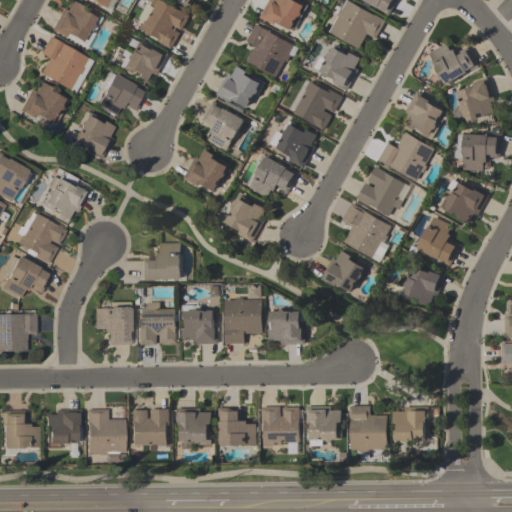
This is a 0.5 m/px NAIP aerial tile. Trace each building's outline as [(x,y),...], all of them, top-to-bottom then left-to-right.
[(109,0),(110,1),(106,9),(101,6),(99,7),(86,0),(109,0)] [(189,16),(187,20),(184,27),(183,26),(181,30),(173,26),(172,29),(180,33),(171,49),(157,42),(159,39),(151,35),(148,36),(145,34),(144,31),(140,29),(144,22),(139,19),(147,4),(154,8),(158,0),(178,10),(179,10),(189,16)] [(299,0),(305,3),(300,12),(301,14),(300,17),(298,17),(290,30),(275,22),(273,25),(259,17),(269,0),(293,0),(296,1),(296,0),(299,0)] [(329,32),(338,16),(337,15),(341,9),(342,9),(347,0),(373,15),(373,14),(386,21),(375,39),(367,34),(359,49),(329,32)] [(397,0),(389,16),(384,13),(377,9),(378,8),(363,0),(397,0)] [(97,16),(93,24),(94,26),(92,29),(89,30),(82,42),(68,34),(66,38),(57,33),(56,33),(51,30),(63,9),(67,11),(72,1),(83,7),(81,10),(88,14),(89,11),(97,16)] [(246,62),(247,60),(246,60),(251,52),(252,52),(255,46),(246,41),(256,24),(293,46),(288,55),(289,56),(286,63),(284,61),(275,78),(246,62)] [(41,54),(50,37),(62,44),(62,45),(87,59),(82,67),(84,68),(80,75),(79,74),(70,90),(41,74),(42,73),(41,72),(45,65),(46,65),(50,59),(41,54)] [(168,54),(156,76),(153,74),(148,83),(137,78),(139,75),(133,71),(131,74),(122,69),(127,60),(126,58),(127,56),(130,55),(137,42),(150,49),(152,45),(168,54)] [(429,54),(446,43),(451,51),(453,50),(456,54),(467,47),(479,66),(466,74),(466,73),(448,85),(447,84),(446,84),(436,68),(437,67),(429,54)] [(319,71),(327,58),(326,56),(328,53),(330,53),(335,44),(344,49),(342,52),(348,56),(350,53),(360,59),(355,68),(358,70),(346,91),(332,83),(334,80),(319,71)] [(216,95),(227,74),(231,76),(236,66),(247,72),(245,75),(251,78),(252,75),(262,81),(257,90),(258,92),(256,94),(254,95),(247,108),(232,100),(230,103),(216,95)] [(136,112),(124,105),(122,109),(119,108),(115,117),(97,107),(105,93),(104,92),(113,76),(114,76),(115,75),(135,86),(135,85),(147,92),(136,112)] [(488,78),(495,101),(491,102),(494,113),(483,116),(483,113),(476,116),(477,119),(467,122),(464,112),(461,112),(460,108),(462,106),(458,91),(473,87),(472,82),(488,78)] [(51,124),(36,115),(34,118),(20,111),(31,90),(35,92),(41,82),(51,88),(50,91),(57,95),(58,92),(66,96),(61,105),(62,108),(61,111),(58,111),(51,124)] [(342,98),(334,114),(325,109),(324,112),(332,116),(324,131),(313,125),(313,124),(294,113),(306,91),(305,90),(309,82),(312,83),(314,82),(319,85),(319,87),(320,88),(321,86),(342,98)] [(403,124),(408,114),(405,112),(417,91),(439,104),(438,105),(444,109),(443,110),(444,111),(440,117),(443,119),(432,139),(429,137),(428,138),(419,133),(420,130),(415,127),(413,130),(403,124)] [(208,141),(213,133),(210,132),(213,128),(201,121),(212,101),(224,108),(224,109),(244,120),(243,121),(244,122),(238,132),(240,132),(236,139),(233,138),(226,151),(208,141)] [(74,140),(81,127),(80,125),(82,122),(84,122),(89,114),(97,118),(95,121),(102,124),(104,122),(114,127),(109,137),(112,139),(100,160),(86,152),(88,148),(74,140)] [(303,169),(298,166),(298,165),(289,160),(291,157),(276,149),(277,148),(269,144),(276,131),(282,134),(284,131),(286,130),(291,122),(300,127),(298,129),(305,133),(307,130),(317,136),(312,145),(315,147),(303,169)] [(434,149),(425,165),(426,166),(423,173),(421,172),(416,181),(378,160),(387,143),(397,148),(400,143),(399,142),(404,132),(434,149)] [(483,171),(463,170),(464,159),(454,158),(455,144),(457,144),(458,135),(465,135),(465,134),(488,136),(488,135),(501,135),(499,158),(487,157),(486,163),(483,162),(483,171)] [(183,179),(195,157),(198,159),(204,150),(214,156),(213,159),(218,162),(220,159),(229,164),(224,173),(225,175),(223,178),(222,178),(214,192),(199,183),(197,187),(183,179)] [(10,202),(0,196),(0,153),(8,158),(8,159),(28,171),(27,172),(28,173),(18,190),(17,189),(10,202)] [(299,174),(288,194),(276,187),(274,191),(272,190),(267,198),(249,188),(257,175),(256,174),(265,158),(266,158),(267,157),(287,168),(287,167),(299,174)] [(356,200),(365,184),(373,188),(375,186),(367,181),(376,167),(385,172),(384,172),(405,184),(397,198),(403,201),(398,210),(394,207),(388,217),(376,210),(377,209),(370,206),(370,207),(356,200)] [(89,191),(77,213),(73,211),(68,221),(58,215),(59,212),(53,208),(52,211),(43,206),(47,197),(47,195),(48,193),(50,192),(52,190),(48,188),(50,183),(49,182),(52,177),(57,179),(59,176),(64,178),(66,173),(77,179),(75,185),(83,189),(83,188),(89,191)] [(469,224),(458,218),(460,215),(454,212),(452,215),(443,210),(448,201),(447,199),(449,197),(451,196),(453,192),(447,188),(452,179),(458,183),(474,191),(475,188),(489,195),(477,216),(474,215),(469,224)] [(266,210),(259,223),(262,225),(252,243),(238,235),(240,231),(225,223),(233,209),(232,208),(233,205),(235,205),(240,196),(249,201),(247,204),(254,207),(256,204),(266,210)] [(344,242),(350,232),(349,232),(352,227),(341,221),(351,203),(365,211),(365,212),(391,227),(386,236),(388,237),(384,243),(383,242),(380,246),(386,249),(381,257),(375,254),(373,259),(344,242)] [(66,231),(64,234),(65,235),(61,241),(60,241),(58,245),(50,241),(49,243),(57,248),(48,264),(35,257),(34,258),(26,253),(27,252),(22,249),(21,246),(17,244),(21,237),(16,234),(20,227),(27,230),(31,222),(28,220),(32,213),(35,215),(35,214),(56,226),(56,225),(66,231)] [(418,249),(418,248),(426,231),(427,231),(434,217),(452,226),(448,234),(450,235),(448,240),(460,246),(450,266),(437,260),(438,259),(418,249)] [(181,244),(181,256),(180,256),(180,259),(182,259),(182,278),(180,278),(181,280),(159,280),(159,281),(144,281),(143,258),(157,258),(157,253),(160,253),(160,244),(181,244)] [(321,280),(333,259),(336,261),(342,251),(352,257),(350,260),(356,263),(358,260),(367,265),(362,274),(363,276),(361,279),(359,280),(352,293),(336,284),(335,287),(321,280)] [(41,294),(29,288),(27,292),(24,291),(20,299),(1,288),(6,279),(7,279),(9,275),(18,258),(19,259),(20,257),(39,268),(39,267),(52,274),(41,294)] [(431,307),(420,303),(421,300),(414,298),(413,300),(403,297),(406,288),(405,286),(406,283),(408,282),(413,268),(429,273),(431,270),(445,274),(438,295),(435,294),(431,307)] [(262,334),(260,334),(252,334),(244,334),(244,344),(225,344),(225,301),(235,301),(235,298),(243,298),(243,301),(262,300),(262,334)] [(130,303),(130,309),(131,309),(131,331),(132,331),(132,346),(109,346),(109,333),(104,333),(104,330),(95,330),(95,309),(108,309),(108,303),(130,303)] [(138,345),(138,330),(140,330),(140,320),(138,318),(138,315),(140,314),(140,308),(147,308),(147,303),(160,303),(160,309),(175,309),(175,330),(176,330),(176,344),(171,344),(171,345),(164,345),(164,344),(159,344),(159,336),(156,336),(156,345),(138,345)] [(182,312),(192,312),(194,310),(197,310),(199,311),(214,311),(214,328),(217,328),(218,339),(218,344),(194,344),(193,341),(183,341),(183,329),(186,329),(186,323),(182,323),(182,312)] [(269,312),(279,312),(280,310),(283,310),(285,312),(300,312),(300,329),(304,329),(304,339),(305,339),(305,345),(280,345),(280,341),(269,341),(269,330),(273,330),(272,323),(269,323),(269,312)] [(36,334),(26,334),(26,352),(0,352),(0,315),(23,315),(23,314),(36,314),(36,334)] [(511,382),(511,365),(501,365),(501,344),(511,344),(511,382)] [(351,450),(350,420),(349,420),(349,407),(370,406),(370,416),(376,415),(376,416),(387,416),(387,450),(369,450),(369,452),(361,452),(361,450),(351,450)] [(262,407),(280,407),(280,417),(283,417),(283,408),(299,408),(299,443),(274,443),(274,445),(264,445),(264,440),(262,438),(262,435),(264,433),(264,432),(261,432),(261,424),(262,424),(262,407)] [(306,407),(331,407),(331,411),(342,411),(342,423),(338,423),(338,430),(342,430),(342,441),(332,441),(331,443),(326,443),(325,441),(323,441),(323,446),(310,446),(310,439),(311,439),(311,424),(307,424),(307,414),(306,414),(306,407)] [(393,412),(404,412),(404,408),(428,407),(428,424),(425,424),(425,441),(411,441),(411,442),(404,442),(404,441),(394,441),(394,431),(397,430),(397,424),(394,424),(393,412)] [(242,408),(242,422),(247,422),(247,425),(256,425),(256,445),(241,445),(241,446),(222,447),(222,445),(220,445),(220,423),(219,423),(218,408),(242,408)] [(176,409),(200,409),(200,413),(212,413),(212,425),(208,425),(208,431),(212,431),(212,442),(201,442),(200,444),(197,444),(196,443),(181,443),(181,425),(177,425),(176,409)] [(45,415),(56,415),(56,411),(80,410),(80,427),(77,427),(77,444),(62,444),(61,446),(56,446),(55,444),(46,444),(46,434),(49,434),(49,427),(45,427),(45,415)] [(107,420),(125,420),(125,454),(119,454),(119,462),(105,463),(105,455),(98,455),(98,454),(88,454),(88,426),(87,426),(86,410),(107,410),(107,420)] [(157,446),(157,445),(132,445),(132,422),(131,422),(131,411),(147,411),(148,419),(150,419),(150,410),(169,410),(169,425),(167,425),(167,434),(169,436),(169,440),(167,442),(167,446),(157,446)] [(3,448),(3,427),(1,427),(1,412),(24,411),(24,425),(30,425),(30,428),(38,428),(39,448),(24,449),(24,450),(5,450),(5,448),(3,448)]
